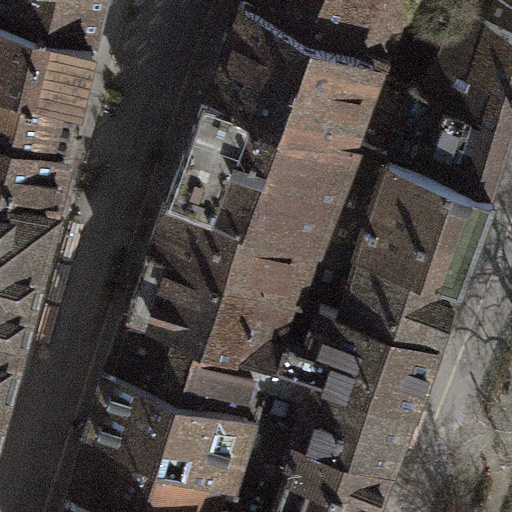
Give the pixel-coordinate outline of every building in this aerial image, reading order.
[(0,0),(0,10),(93,34),(101,0),(0,0)] [(367,84),(377,54),(262,0),(240,0),(213,82),(350,128),(367,84)] [(262,0),(377,54),(399,0),(262,0)] [(436,77),(511,102),(511,6),(501,0),(465,0),(458,18),(436,77)] [(0,75),(79,97),(93,34),(0,10),(0,75)] [(79,97),(0,75),(0,128),(67,146),(79,97)] [(511,119),(511,102),(436,77),(427,75),(425,82),(416,78),(409,96),(367,84),(350,128),(392,147),(492,180),(511,119)] [(350,128),(213,82),(173,187),(341,242),(357,247),(360,242),(392,147),(350,128)] [(0,193),(54,204),(67,146),(0,128),(0,193)] [(360,242),(461,273),(492,180),(392,147),(360,242)] [(341,242),(173,187),(156,236),(294,286),(323,296),(341,242)] [(0,396),(5,378),(54,204),(0,193),(0,396)] [(294,286),(156,236),(133,303),(280,352),(285,338),(297,342),(299,333),(281,326),(294,286)] [(323,296),(438,333),(461,273),(360,242),(357,247),(341,242),(323,296)] [(308,335),(299,333),(297,342),(285,338),(280,352),(305,360),(416,397),(438,333),(323,296),(308,335)] [(280,352),(133,303),(114,361),(285,421),(305,360),(280,352)] [(416,397),(305,360),(285,421),(393,455),(416,397)] [(285,421),(114,361),(94,424),(238,478),(263,487),(285,421)] [(263,487),(332,511),(370,511),(393,455),(285,421),(263,487)] [(238,478),(94,424),(73,488),(149,511),(210,511),(220,483),(234,488),(238,478)] [(250,511),(332,511),(263,487),(238,478),(234,488),(229,503),(250,511)] [(149,511),(73,488),(65,511),(149,511)]
